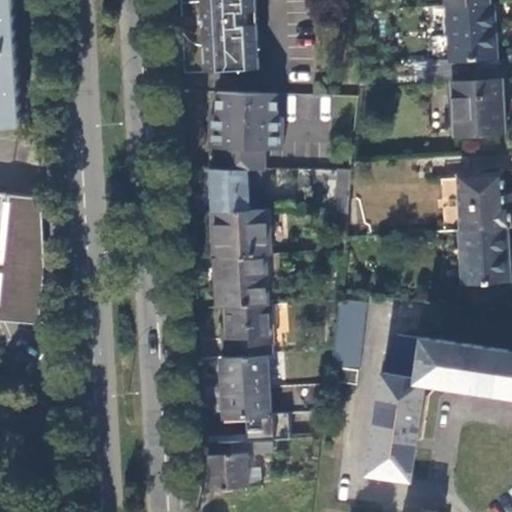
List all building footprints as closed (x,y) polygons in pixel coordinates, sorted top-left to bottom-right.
[(0,0),(0,122),(22,122),(19,55),(15,0),(0,0)] [(201,0),(206,68),(259,66),(256,0),(201,0)] [(490,3),(450,5),(453,58),(427,59),(427,82),(453,80),(474,79),(472,58),(496,57),(494,3),(490,3)] [(503,77),(501,56),(496,57),(472,58),(474,79),(503,77)] [(503,77),(474,79),(453,80),(456,134),(507,131),(503,77)] [(284,149),(284,93),(216,91),(216,115),(210,115),(211,169),(212,169),(250,169),(266,170),(265,149),(284,149)] [(268,212),(267,192),(251,193),(250,169),(212,169),(214,212),(268,212)] [(348,170),(334,170),(333,193),(347,194),(348,170)] [(507,227),(510,226),(509,203),(506,203),(504,171),(459,174),(462,230),(507,227)] [(5,193),(0,243),(0,318),(43,323),(45,250),(42,196),(5,193)] [(214,212),(212,212),(216,256),(266,253),(271,253),(268,212),(214,212)] [(507,227),(462,230),(466,284),(510,280),(507,227)] [(346,237),(312,239),(313,250),(344,249),(346,237)] [(266,253),(216,256),(218,307),(227,306),(269,304),(266,253)] [(365,301),(339,298),(339,300),(332,354),(331,363),(334,363),(358,366),(365,301)] [(274,303),(269,304),(227,306),(229,336),(223,336),(224,356),(267,354),(275,353),(272,323),(276,322),(274,303)] [(389,374),(418,378),(423,338),(395,334),(389,374)] [(460,384),(511,391),(511,351),(423,338),(418,378),(424,379),(460,384)] [(267,354),(224,356),(221,356),(225,406),(270,403),(269,386),(267,354)] [(331,368),(331,363),(332,354),(318,355),(318,369),(331,368)] [(358,366),(334,363),(332,378),(357,381),(359,366),(358,366)] [(414,442),(424,379),(418,378),(389,374),(384,373),(370,470),(409,476),(414,442)] [(269,386),(270,403),(271,414),(295,412),(326,410),(329,381),(269,386)] [(292,438),(295,412),(271,414),(270,403),(225,406),(225,416),(245,415),(247,441),(273,439),(292,438)] [(206,487),(260,489),(261,467),(249,466),(249,455),(207,454),(206,487)]
